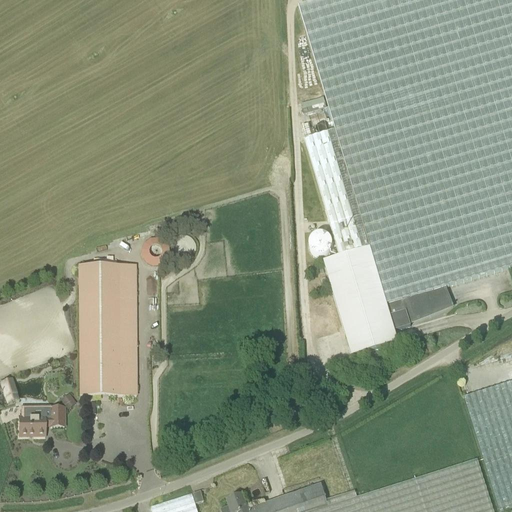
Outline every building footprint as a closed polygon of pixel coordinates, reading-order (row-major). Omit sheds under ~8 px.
[(406,313),(408,321),(416,318),(411,299),(445,289),(511,269),(511,0),(326,0),(298,8),(328,110),(303,117),(310,140),(305,142),(309,158),(339,259),(370,250),(390,318),(406,313)] [(325,258),(325,237),(308,237),(308,258),(325,258)] [(146,264),(167,252),(163,246),(158,249),(152,239),(137,248),(146,264)] [(339,259),(323,263),(351,359),(398,345),(395,333),(411,328),(408,321),(406,313),(390,318),(370,250),(339,259)] [(136,398),(135,358),(135,268),(78,268),(79,358),(80,398),(136,398)] [(411,299),(416,318),(451,308),(445,289),(411,299)] [(11,382),(0,385),(1,387),(3,393),(5,400),(7,405),(18,402),(16,397),(11,382)] [(511,384),(464,399),(467,409),(498,511),(506,511),(511,510),(511,384)] [(61,402),(68,412),(76,405),(69,396),(61,402)] [(45,419),(19,419),(19,439),(45,438),(45,428),(50,428),(50,429),(64,429),(64,410),(50,410),(50,421),(45,421),(45,419)] [(355,492),(326,501),(321,486),(261,507),(247,511),(493,511),(477,460),(356,498),(355,492)] [(196,511),(192,496),(151,509),(152,511),(196,511)] [(229,509),(221,511),(247,511),(242,496),(227,502),(229,509)]
